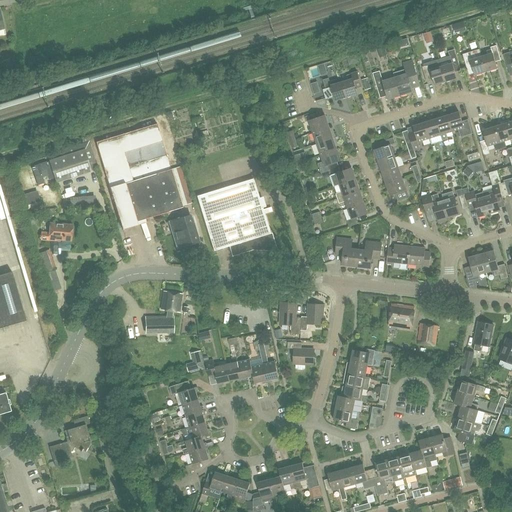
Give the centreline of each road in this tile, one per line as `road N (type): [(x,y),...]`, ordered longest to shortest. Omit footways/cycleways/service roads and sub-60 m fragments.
road 1 (track): [(511,0),(0,154)]
road 2 (unclassified): [(0,451),(44,411),(94,298),(110,283),(163,274),(318,280)]
road 3 (residential): [(448,246),(387,215),(353,129),(458,96),(511,104)]
road 4 (residential): [(282,429),(249,399),(233,405),(231,460),(244,464),(268,453)]
road 5 (residential): [(313,422),(341,282)]
road 6 (residential): [(388,430),(396,388),(410,377),(431,391),(424,421)]
